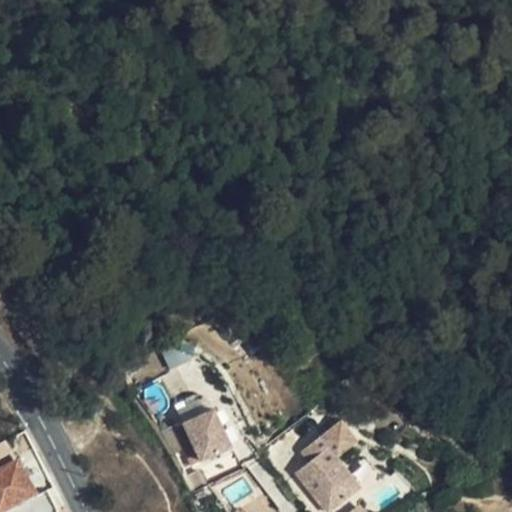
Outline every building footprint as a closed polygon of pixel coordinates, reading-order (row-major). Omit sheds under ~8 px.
[(260,436),(305,412),(268,345),(223,369),(260,436)] [(230,447),(220,406),(187,414),(198,455),(230,447)] [(330,478),(341,469),(347,463),(339,454),(322,468),(330,478)] [(0,509),(34,490),(16,458),(0,466),(0,509)] [(368,511),(375,506),(341,469),(330,478),(315,491),(333,511),(368,511)]
